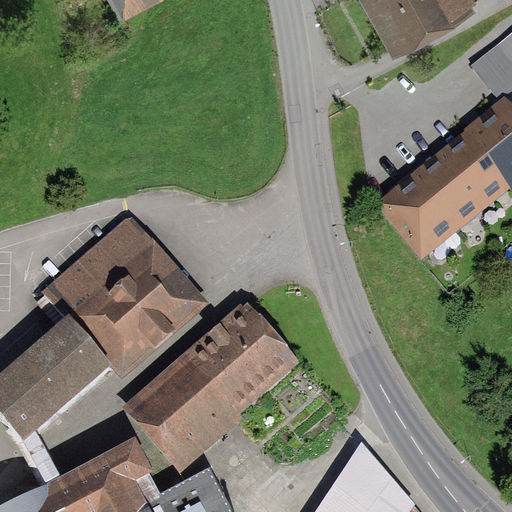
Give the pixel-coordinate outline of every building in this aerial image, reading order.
[(162,0),(107,0),(119,22),(162,0)] [(360,0),(395,61),(411,52),(412,53),(477,16),(472,7),(478,4),(475,0),(360,0)] [(511,31),(472,64),(500,98),(511,88),(511,31)] [(464,130),(465,131),(511,188),(511,105),(504,96),(464,130)] [(511,188),(465,131),(375,203),(421,260),(511,188)] [(0,511),(232,511),(210,468),(161,493),(135,437),(60,476),(37,431),(112,368),(122,378),(210,303),(131,216),(42,292),(64,317),(0,374),(0,511)] [(299,363),(245,301),(121,408),(179,473),(241,419),(238,415),(299,363)] [(420,511),(362,443),(316,511),(420,511)]
